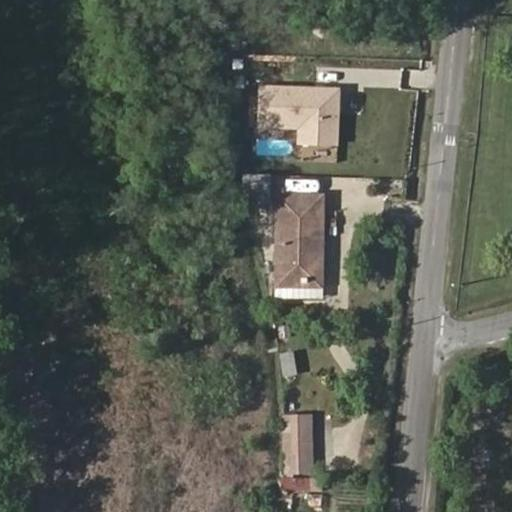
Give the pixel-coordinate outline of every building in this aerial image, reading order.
[(246,188),(266,188),(266,173),(246,173),(246,188)] [(284,176),(283,190),(319,191),(320,178),(284,176)] [(322,286),(323,195),(278,195),(277,285),(322,286)] [(279,374),(294,374),(294,351),(279,351),(279,374)] [(311,471),(310,416),(285,417),(286,472),(311,471)]
